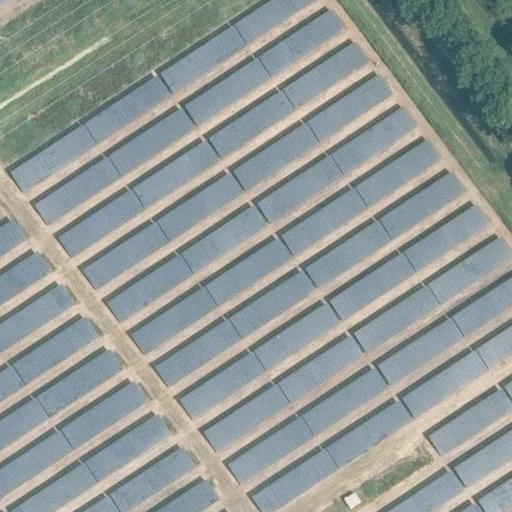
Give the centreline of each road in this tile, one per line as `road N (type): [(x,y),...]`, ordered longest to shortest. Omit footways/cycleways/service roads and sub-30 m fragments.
road 1 (track): [(0,184),(243,511)]
road 2 (unclassified): [(511,137),(409,0)]
